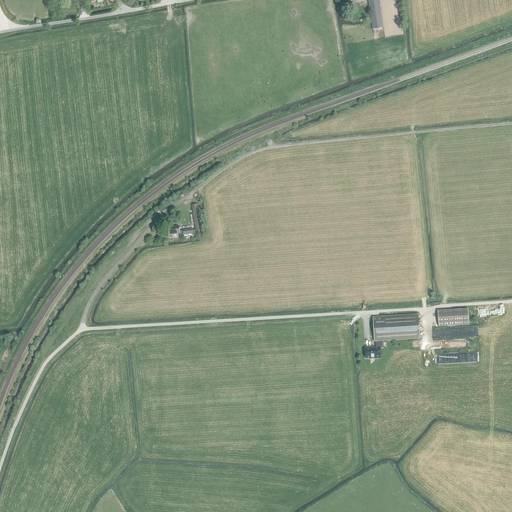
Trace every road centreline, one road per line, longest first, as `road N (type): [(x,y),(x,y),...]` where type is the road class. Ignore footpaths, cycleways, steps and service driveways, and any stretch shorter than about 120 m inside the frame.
road 1 (unclassified): [(511,122),(263,149),(167,210)]
road 2 (unclassified): [(0,32),(166,3)]
road 3 (unclassified): [(82,330),(46,361),(0,469)]
